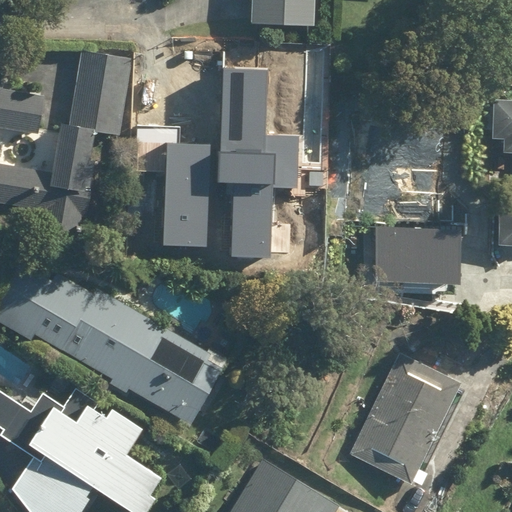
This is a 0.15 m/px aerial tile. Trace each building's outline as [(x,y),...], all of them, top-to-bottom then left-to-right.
[(251,0),(250,22),(312,24),(312,0),(251,0)] [(89,160),(93,132),(121,136),(132,60),(77,52),(67,125),(55,123),(48,171),(0,164),(0,126),(36,132),(42,95),(0,88),(0,87),(1,82),(0,81),(0,205),(44,211),(42,228),(83,234),(93,160),(89,160)] [(185,123),(185,128),(171,127),(170,179),(190,180),(187,231),(240,232),(242,178),(293,182),(295,127),(253,126),(253,85),(208,83),(207,124),(185,123)] [(511,245),(511,99),(486,99),(485,139),(499,139),(495,245),(511,245)] [(31,253),(0,306),(0,325),(28,341),(32,332),(188,420),(221,360),(31,253)] [(410,484),(458,383),(396,354),(349,455),(410,484)] [(75,385),(62,406),(42,393),(29,411),(0,392),(0,427),(3,430),(0,433),(0,435),(32,456),(3,500),(21,511),(78,511),(87,498),(83,495),(90,484),(133,511),(145,511),(154,499),(148,495),(161,476),(125,453),(141,427),(110,407),(104,416),(93,409),(99,400),(75,385)] [(346,511),(262,461),(230,511),(346,511)]
